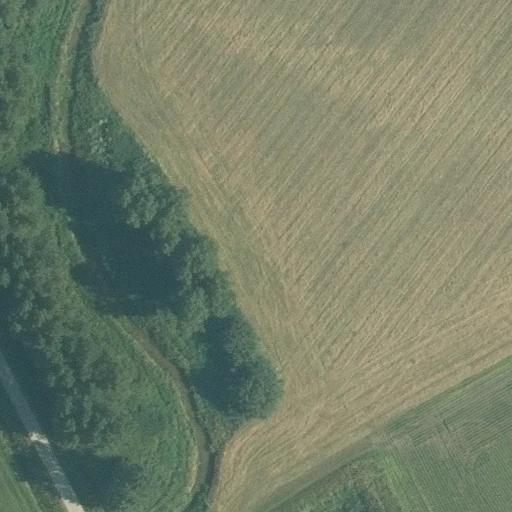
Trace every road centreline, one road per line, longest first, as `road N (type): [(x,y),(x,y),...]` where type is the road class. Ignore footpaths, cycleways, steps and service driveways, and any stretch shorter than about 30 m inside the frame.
road 1 (track): [(41,86),(40,187),(54,244),(94,322),(156,395),(176,452),(172,493),(153,511)]
road 2 (track): [(251,511),(511,358)]
road 3 (unclassified): [(76,511),(0,365)]
